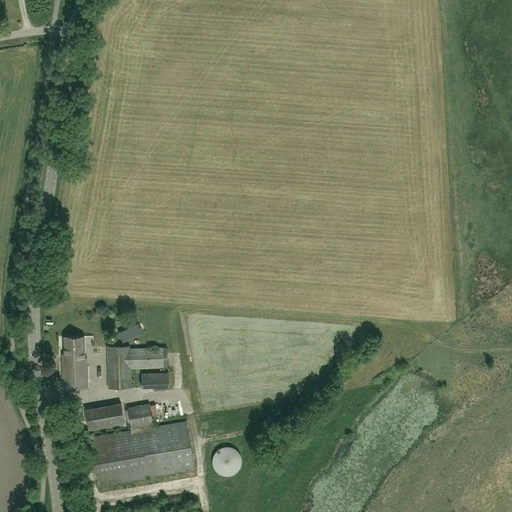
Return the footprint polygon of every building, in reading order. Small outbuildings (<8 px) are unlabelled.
[(119,334),(123,343),(136,337),(131,327),(119,334)] [(64,388),(88,388),(88,374),(86,374),(85,335),(65,336),(66,353),(63,353),(64,388)] [(142,388),(170,387),(169,372),(167,372),(167,367),(168,367),(167,347),(131,348),(131,345),(108,346),(109,388),(132,387),(132,369),(158,367),(158,372),(142,373),(142,388)] [(89,429),(125,424),(122,403),(86,409),(89,429)] [(131,429),(90,437),(99,485),(196,469),(187,420),(155,425),(151,403),(127,407),(131,429)] [(240,467),(242,462),(241,457),(240,453),(237,449),(233,447),(228,446),(223,446),(219,448),(215,452),(213,456),(213,461),(213,465),(216,470),(219,473),(224,475),(229,475),(234,474),(238,471),(240,467)]
